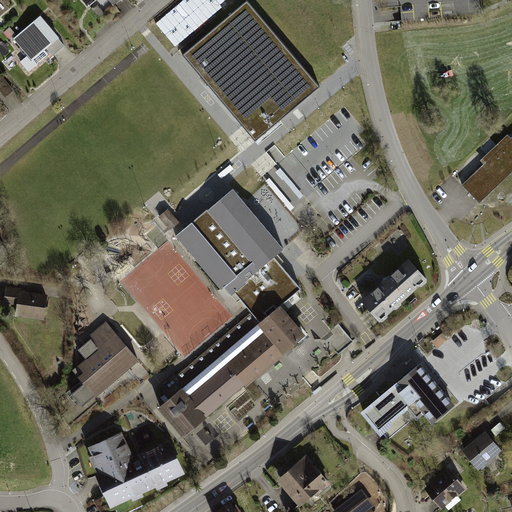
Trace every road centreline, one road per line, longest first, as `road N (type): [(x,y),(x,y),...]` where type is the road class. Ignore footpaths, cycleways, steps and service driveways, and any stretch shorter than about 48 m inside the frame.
road 1 (unclassified): [(363,0),(378,111),(471,278)]
road 2 (residential): [(158,0),(0,133)]
road 3 (tertiary): [(325,405),(471,278)]
road 4 (tertiary): [(184,511),(325,405)]
road 5 (residential): [(56,499),(51,433),(0,349)]
road 6 (residential): [(404,511),(391,477),(337,432),(325,405)]
